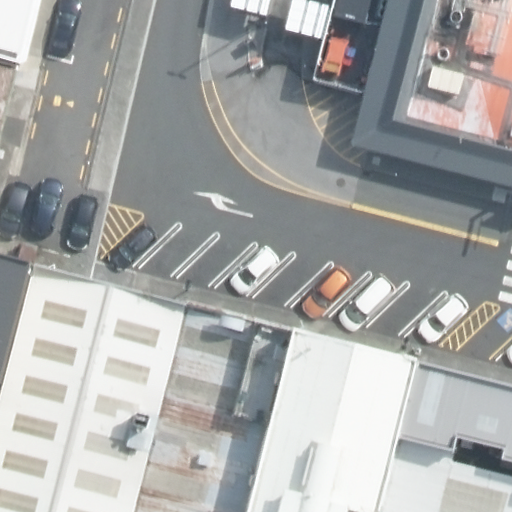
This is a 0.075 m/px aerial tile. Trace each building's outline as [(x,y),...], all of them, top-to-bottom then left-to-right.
[(29,0),(0,0),(0,50),(15,56),(29,0)] [(511,0),(387,0),(350,147),(511,188),(511,0)] [(0,137),(15,56),(0,52),(0,137)] [(0,378),(30,262),(0,254),(0,378)] [(136,511),(189,297),(30,262),(0,378),(0,511),(136,511)] [(256,511),(303,327),(189,297),(136,511),(256,511)] [(430,366),(303,327),(256,511),(394,511),(411,442),(430,366)] [(511,387),(430,366),(411,442),(511,467),(511,387)] [(511,511),(511,467),(411,442),(394,511),(511,511)]
